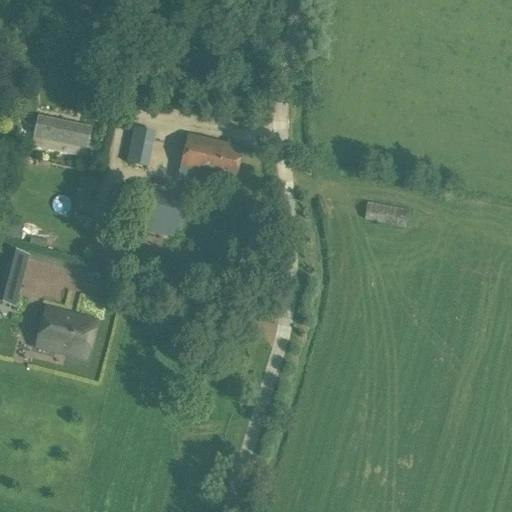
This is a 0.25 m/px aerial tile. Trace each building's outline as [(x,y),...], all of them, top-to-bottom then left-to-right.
[(37,118),(31,147),(84,158),(90,129),(37,118)] [(134,126),(125,166),(147,172),(156,131),(134,126)] [(188,137),(178,181),(232,194),(243,149),(188,137)] [(89,221),(94,171),(29,163),(23,214),(89,221)] [(140,192),(134,223),(174,231),(180,201),(140,192)] [(367,204),(364,221),(406,229),(409,211),(367,204)] [(26,258),(2,252),(0,259),(0,306),(12,310),(26,258)] [(47,310),(37,348),(54,353),(55,351),(65,354),(65,356),(85,361),(95,323),(75,317),(74,319),(64,316),(64,314),(47,310)]
